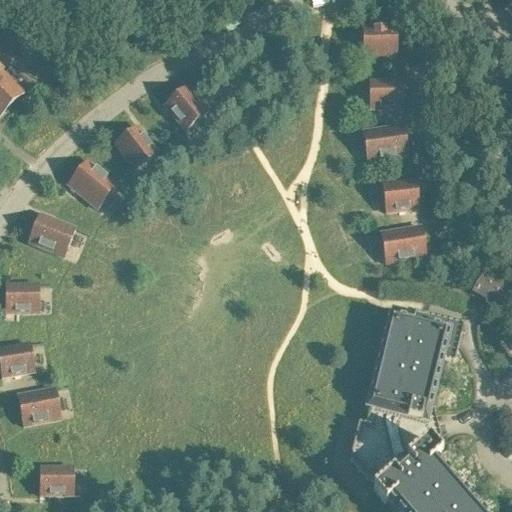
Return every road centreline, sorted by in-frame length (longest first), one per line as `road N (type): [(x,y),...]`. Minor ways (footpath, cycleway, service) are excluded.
road 1 (residential): [(0,223),(51,155),(199,51)]
road 2 (residential): [(497,32),(511,201)]
road 3 (residential): [(199,51),(314,0)]
